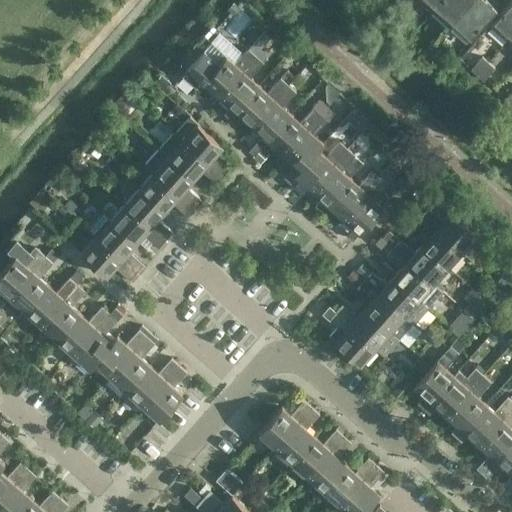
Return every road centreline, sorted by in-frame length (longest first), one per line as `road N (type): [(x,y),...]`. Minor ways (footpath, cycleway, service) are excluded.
road 1 (residential): [(281,353),(281,334),(198,263),(158,310),(242,383)]
road 2 (residential): [(497,511),(427,452),(382,432),(281,353)]
road 3 (residential): [(131,505),(0,390)]
road 4 (residential): [(242,383),(131,505)]
